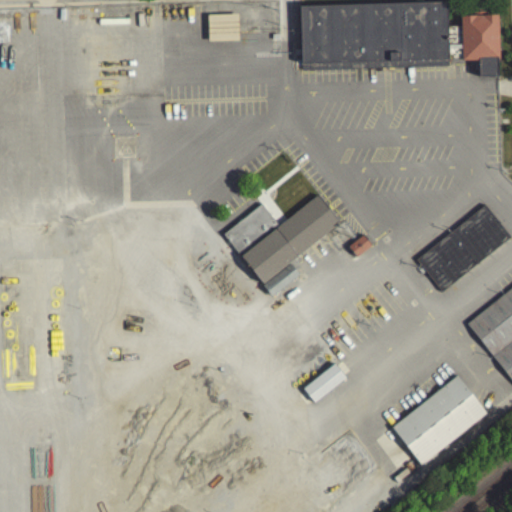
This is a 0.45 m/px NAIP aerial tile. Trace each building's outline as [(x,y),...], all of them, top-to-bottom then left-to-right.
[(300,6),(302,68),(447,63),(447,56),(461,55),(461,59),(478,58),(479,76),(498,75),(498,58),(499,58),(498,14),(460,14),(460,23),(447,24),(447,1),(300,6)] [(236,47),(236,21),(206,21),(206,48),(236,47)] [(339,218),(318,190),(277,222),(261,201),(223,230),(261,279),(339,218)] [(510,232),(484,200),(416,256),(442,288),(510,232)] [(363,230),(371,241),(356,253),(348,242),(363,230)] [(369,252),(361,242),(346,253),(354,264),(369,252)] [(290,259),(298,270),(271,292),(262,281),(290,259)] [(511,283),(511,378),(466,320),(511,283)] [(333,359),(345,373),(313,398),(302,384),(333,359)] [(312,409),(343,384),(332,370),(301,396),(312,409)] [(456,372),(486,410),(421,462),(390,424),(456,372)]
